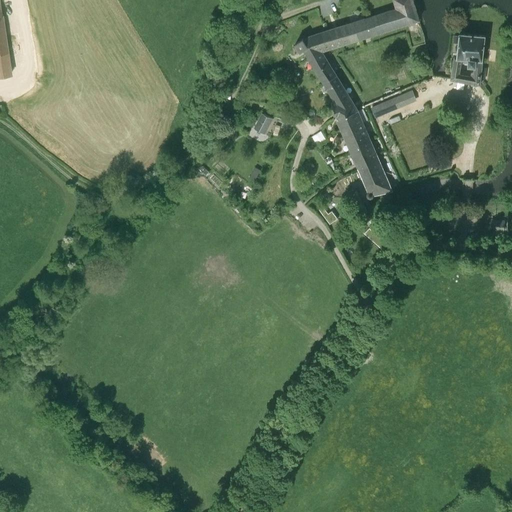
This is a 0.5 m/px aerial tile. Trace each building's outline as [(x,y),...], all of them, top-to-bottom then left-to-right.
[(395,28),(419,21),(412,0),(394,0),(397,8),(390,11),(395,28)] [(0,76),(12,75),(3,14),(2,14),(0,2),(0,76)] [(390,11),(366,19),(371,36),(395,28),(390,11)] [(336,28),(326,31),(332,48),(371,36),(366,19),(336,28)] [(332,48),(326,31),(322,32),(310,37),(305,39),(304,40),(303,39),(295,44),(300,52),(301,55),(307,55),(310,59),(323,52),(322,51),(332,48)] [(451,79),(456,80),(477,84),(480,84),(483,61),(486,35),(460,32),(457,58),(455,57),(454,66),(451,79)] [(323,52),(310,59),(318,73),(322,80),(323,79),(334,74),(336,73),(323,52)] [(335,111),(337,118),(338,119),(358,112),(353,101),(336,73),(334,74),(323,79),(322,80),(330,92),(335,101),(331,102),(335,111)] [(376,118),(398,109),(393,98),(372,108),(376,118)] [(337,118),(338,120),(352,153),(362,149),(361,145),(370,141),(358,112),(338,119),(337,118)] [(255,128),(261,132),(264,134),(268,127),(272,118),(263,114),(255,128)] [(377,157),(370,141),(361,145),(362,149),(352,153),(360,170),(366,168),(363,163),(377,157)] [(360,170),(369,192),(368,192),(368,193),(367,194),(367,195),(367,196),(368,196),(368,197),(369,197),(370,198),(371,198),(372,198),(373,197),(374,197),(374,195),(374,194),(378,193),(391,189),(391,188),(377,157),(363,163),(366,168),(360,170)] [(201,165),(198,169),(205,175),(209,172),(201,165)] [(324,217),(330,225),(338,219),(332,211),(324,217)] [(504,231),(506,221),(491,218),(489,229),(504,231)] [(364,234),(373,242),(379,236),(370,228),(364,234)]
